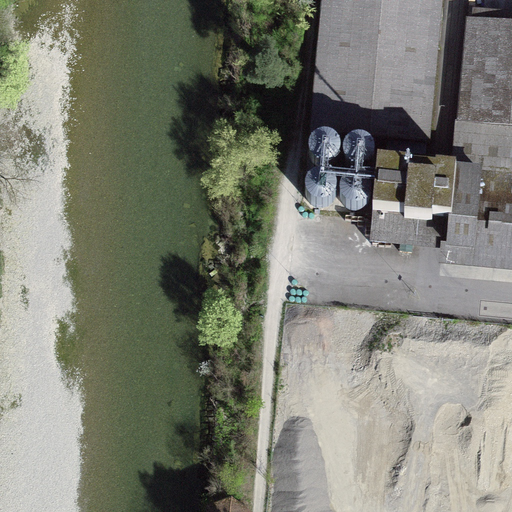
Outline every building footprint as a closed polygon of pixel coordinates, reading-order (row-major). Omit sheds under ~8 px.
[(429,145),(442,0),(323,0),(311,134),(429,145)] [(459,122),(511,126),(511,27),(468,23),(459,122)] [(511,126),(459,122),(454,175),(370,167),(362,249),(511,263),(511,126)] [(326,186),(333,146),(314,142),(302,204),(346,212),(353,171),(342,169),(339,188),(326,186)] [(240,511),(229,501),(211,511),(209,511),(240,511)]
